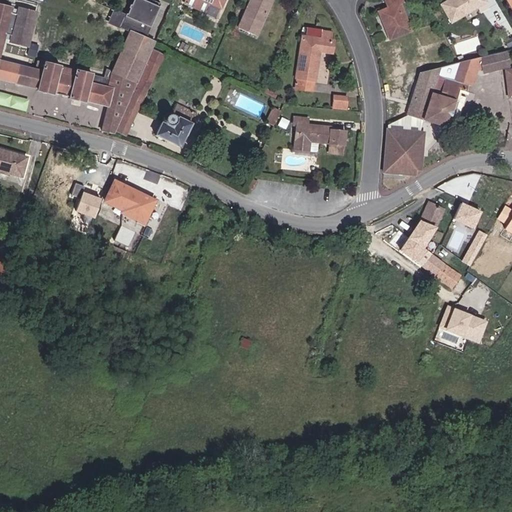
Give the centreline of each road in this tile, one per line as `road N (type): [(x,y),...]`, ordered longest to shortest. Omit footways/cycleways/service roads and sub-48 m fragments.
road 1 (unclassified): [(368,214),(329,226),(300,223),(136,152),(0,117)]
road 2 (residential): [(344,2),(369,60),(378,120),(368,214)]
road 3 (unclassified): [(511,159),(460,161),(368,214)]
